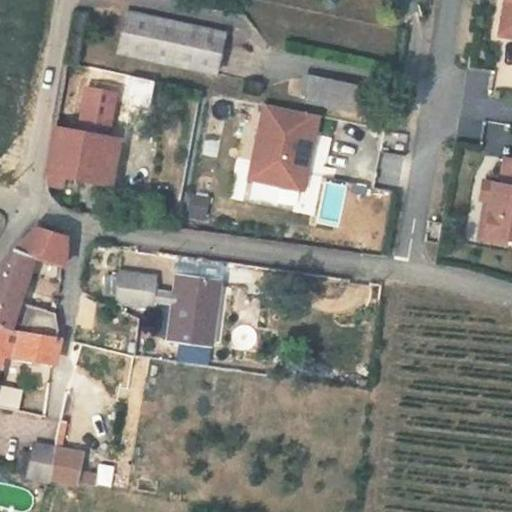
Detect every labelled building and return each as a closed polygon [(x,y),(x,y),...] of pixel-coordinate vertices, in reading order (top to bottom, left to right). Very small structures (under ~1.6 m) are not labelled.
[(511,0),(500,0),(495,37),(511,39),(511,0)] [(123,11),(114,52),(213,73),(222,32),(123,11)] [(314,80),(310,104),(375,116),(379,92),(314,80)] [(302,193),(320,115),(262,101),(243,181),(279,189),(279,188),(302,193)] [(387,131),(384,144),(406,147),(408,135),(387,131)] [(114,142),(56,132),(49,182),(52,190),(63,192),(64,183),(76,185),(78,175),(110,179),(114,142)] [(481,210),(475,244),(511,250),(511,172),(496,169),(491,195),(474,192),(472,208),(481,210)] [(190,191),(186,217),(205,220),(210,194),(190,191)] [(0,324),(55,336),(51,312),(30,306),(39,263),(60,266),(65,235),(34,231),(0,273),(0,324)] [(117,300),(152,306),(157,275),(122,269),(117,300)] [(166,338),(208,346),(220,281),(178,273),(166,338)] [(0,355),(54,365),(57,337),(55,336),(0,324),(0,355)] [(18,389),(0,384),(0,409),(15,412),(18,389)] [(29,474),(95,485),(96,474),(76,471),(79,452),(34,445),(29,474)]
